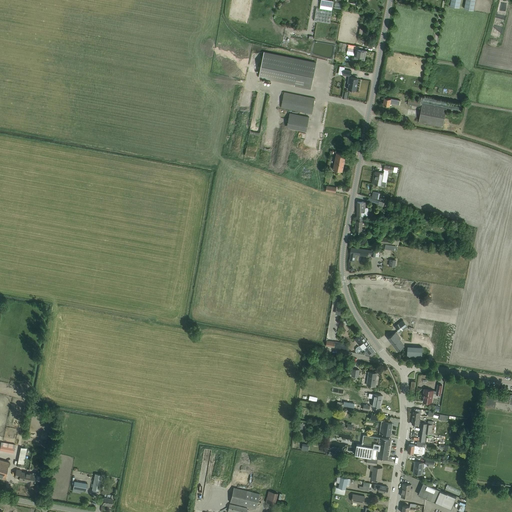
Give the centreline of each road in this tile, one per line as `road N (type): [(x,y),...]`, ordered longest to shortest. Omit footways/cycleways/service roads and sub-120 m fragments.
road 1 (tertiary): [(402,369),(357,317),(341,263),(390,0)]
road 2 (tertiary): [(391,511),(404,427),(402,369)]
